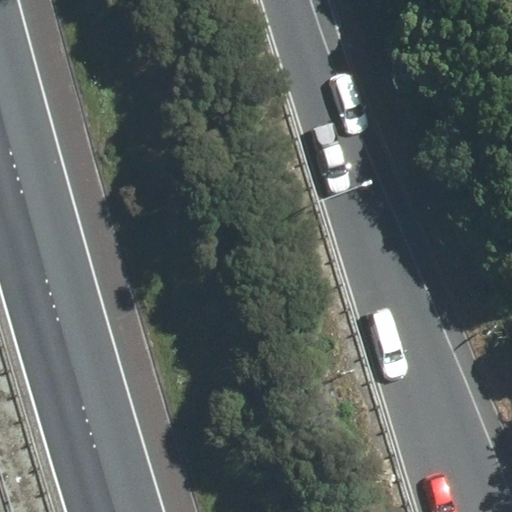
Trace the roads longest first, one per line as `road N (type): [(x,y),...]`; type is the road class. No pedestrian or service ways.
road 1 (motorway): [(299,0),(467,511)]
road 2 (motorway): [(0,138),(107,511)]
